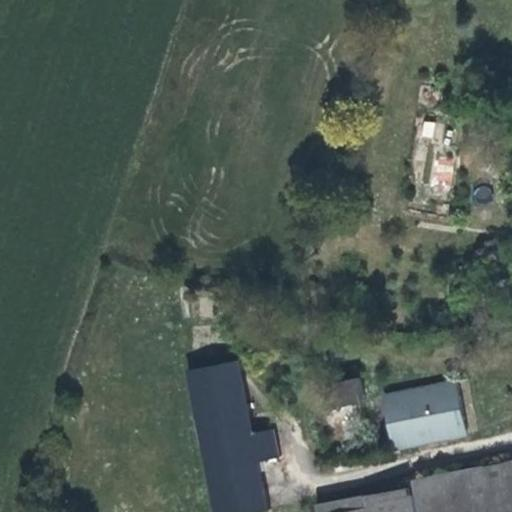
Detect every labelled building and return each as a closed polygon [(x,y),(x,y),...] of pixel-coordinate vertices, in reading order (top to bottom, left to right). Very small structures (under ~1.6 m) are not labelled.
[(423,119),(420,137),(441,141),(444,123),(423,119)] [(431,184),(453,184),(453,157),(432,157),(431,184)] [(275,428),(251,432),(239,360),(186,369),(210,511),(261,511),(268,511),(259,461),(280,457),(275,428)] [(359,376),(333,382),(338,407),(364,401),(359,376)] [(470,440),(456,387),(404,399),(415,437),(405,440),(410,455),(470,440)] [(511,511),(511,469),(426,486),(431,511),(511,511)]
